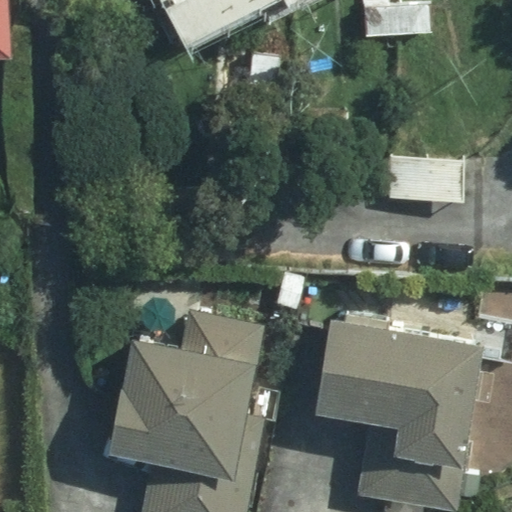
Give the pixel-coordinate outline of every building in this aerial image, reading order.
[(0,0),(0,41),(29,39),(26,0),(0,0)] [(266,0),(193,0),(208,29),(266,0)] [(439,0),(367,0),(366,28),(439,30),(439,0)] [(474,154),(393,151),(391,189),(473,192),(474,154)] [(281,340),(270,338),(275,313),(200,299),(195,325),(150,316),(127,434),(173,442),(160,511),(262,511),(282,407),(269,405),(281,340)] [(369,484),(471,502),(501,330),(347,303),(331,394),(384,403),(369,484)] [(0,339),(0,506),(14,506),(2,339),(0,339)]
